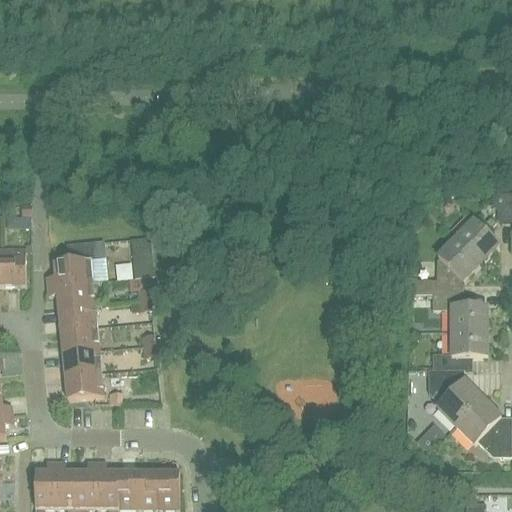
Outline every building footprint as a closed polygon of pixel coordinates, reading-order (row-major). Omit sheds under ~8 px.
[(497,224),(511,223),(511,196),(493,196),(493,210),(497,210),(497,224)] [(32,208),(21,207),(21,221),(32,221),(32,208)] [(456,241),(482,267),(500,249),(489,238),(494,233),(482,220),(476,226),(474,223),(456,241)] [(133,242),(137,281),(155,279),(151,240),(133,242)] [(432,297),(432,298),(464,297),(446,297),(446,284),(454,276),(464,286),(482,267),(456,241),(437,260),(439,262),(436,264),(436,283),(410,283),(410,297),(432,297)] [(3,252),(3,290),(26,290),(26,252),(3,252)] [(93,285),(91,262),(54,266),(56,279),(46,280),(47,290),(93,285)] [(96,308),(93,285),(47,290),(48,299),(58,298),(59,311),(96,308)] [(150,292),(149,292),(137,294),(138,304),(151,302),(150,292)] [(451,313),(451,335),(488,335),(488,309),(464,309),(464,297),(432,298),(432,313),(451,313)] [(152,313),(151,302),(138,304),(139,315),(152,313)] [(98,331),(96,308),(59,311),(61,334),(98,331)] [(100,353),(98,331),(61,334),(63,357),(100,353)] [(488,335),(451,335),(451,358),(432,358),(432,373),(459,373),(464,373),(464,361),(488,361),(488,335)] [(155,337),(154,337),(141,339),(142,349),(156,348),(155,337)] [(157,360),(156,348),(142,349),(144,361),(157,360)] [(100,353),(63,357),(66,380),(102,376),(100,353)] [(437,411),(455,429),(482,402),(464,384),(463,386),(459,382),(459,373),(432,373),(428,373),(428,396),(440,408),(437,411)] [(105,399),(102,376),(66,380),(68,403),(105,399)] [(122,407),(122,406),(122,396),(109,396),(109,407),(122,407)] [(4,410),(3,399),(0,399),(0,419),(13,419),(12,409),(4,410)] [(482,402),(455,429),(474,447),(477,444),(492,460),(511,460),(511,452),(511,426),(503,426),(499,422),(501,420),(482,402)] [(13,419),(0,419),(0,440),(6,440),(5,429),(14,428),(13,419)] [(55,511),(56,466),(47,466),(47,475),(35,475),(35,511),(55,511)] [(67,466),(56,466),(55,511),(76,511),(76,475),(67,475),(67,466)] [(76,475),(76,511),(96,511),(97,466),(88,466),(88,475),(76,475)] [(107,466),(97,466),(96,511),(117,511),(117,475),(107,475),(107,466)] [(117,475),(117,511),(137,511),(138,475),(117,475)] [(158,511),(158,475),(138,475),(137,511),(158,511)] [(178,511),(179,475),(158,475),(158,511),(178,511)]
